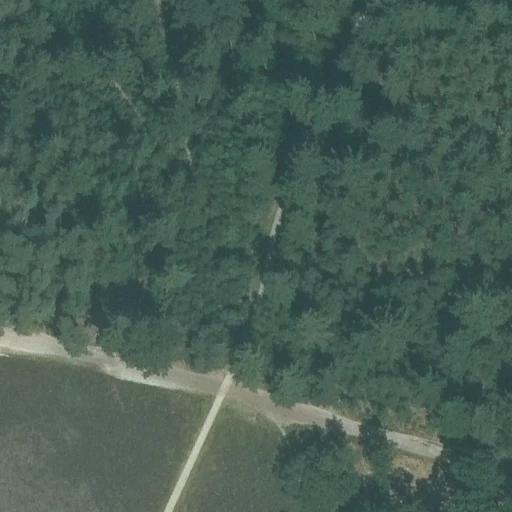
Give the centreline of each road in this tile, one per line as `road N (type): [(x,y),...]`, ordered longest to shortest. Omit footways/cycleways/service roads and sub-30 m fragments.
road 1 (track): [(511,478),(226,389)]
road 2 (track): [(226,389),(0,336)]
